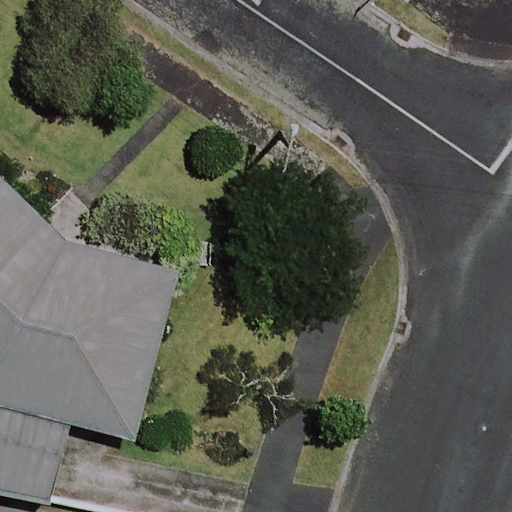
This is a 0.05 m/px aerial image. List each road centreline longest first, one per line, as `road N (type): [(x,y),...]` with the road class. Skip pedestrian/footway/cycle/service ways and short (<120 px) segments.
road 1 (residential): [(240,0),(511,186)]
road 2 (residential): [(511,321),(441,511)]
